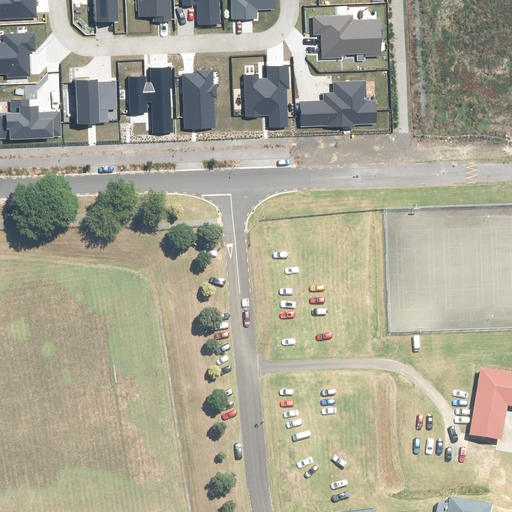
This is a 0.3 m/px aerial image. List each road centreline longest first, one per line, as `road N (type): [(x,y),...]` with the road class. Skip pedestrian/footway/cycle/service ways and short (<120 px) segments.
road 1 (residential): [(0,189),(511,171)]
road 2 (residential): [(54,0),(64,37),(88,48),(262,41),(287,21),(288,0)]
